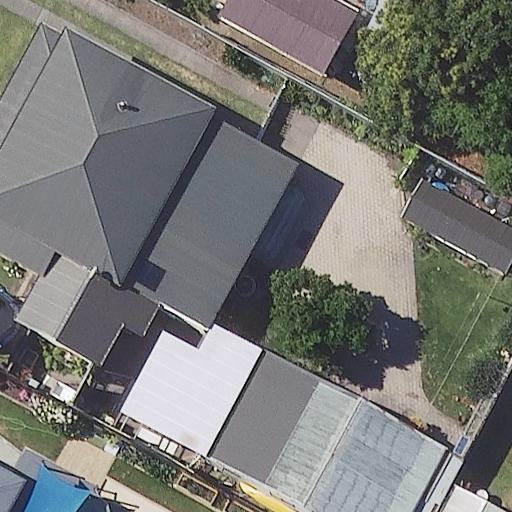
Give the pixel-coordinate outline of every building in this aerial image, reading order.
[(361,0),(223,0),(218,12),(326,68),(361,0)] [(0,248),(49,274),(23,324),(107,367),(146,293),(211,326),(299,156),(54,29),(0,132),(0,248)] [(152,321),(114,386),(180,425),(218,359),(152,321)] [(469,446),(271,341),(210,455),(317,511),(506,511),(449,483),(469,446)] [(10,511),(30,478),(0,461),(0,511),(10,511)]
